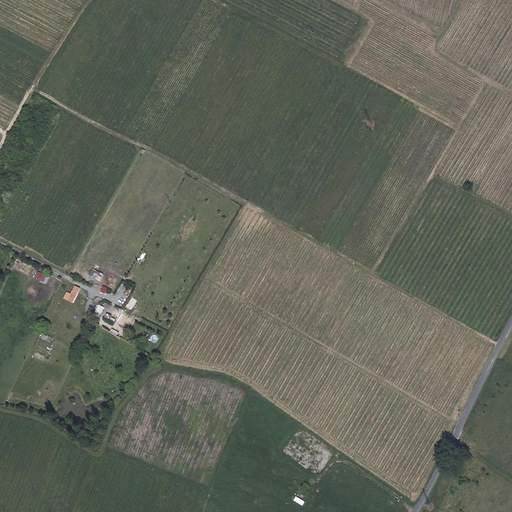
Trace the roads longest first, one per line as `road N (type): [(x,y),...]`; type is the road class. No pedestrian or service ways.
road 1 (tertiary): [(416,511),(511,330)]
road 2 (track): [(92,0),(0,145)]
